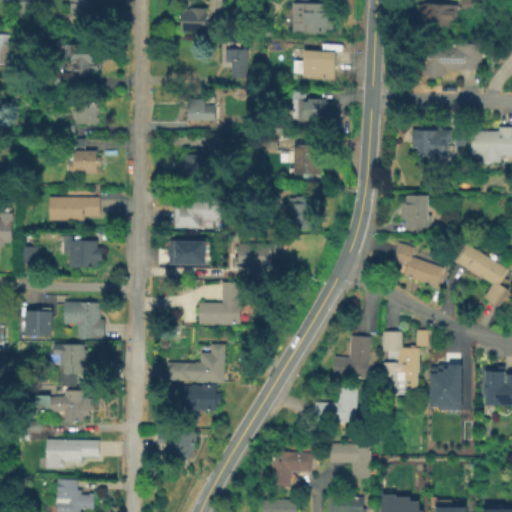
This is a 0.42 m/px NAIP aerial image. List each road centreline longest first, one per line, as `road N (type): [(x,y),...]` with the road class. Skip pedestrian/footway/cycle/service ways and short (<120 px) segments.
road 1 (tertiary): [(198,511),(349,245),(364,168),(373,0)]
road 2 (residential): [(139,0),(128,511)]
road 3 (residential): [(511,337),(442,326),(337,271)]
road 4 (residential): [(511,97),(370,94)]
road 5 (residential): [(135,285),(0,283)]
